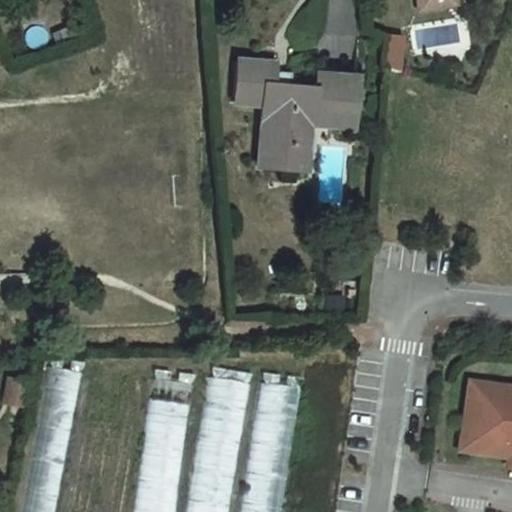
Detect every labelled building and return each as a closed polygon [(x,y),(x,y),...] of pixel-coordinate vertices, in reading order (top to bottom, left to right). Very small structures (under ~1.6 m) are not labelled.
[(417,0),(419,10),(442,6),(441,0),(417,0)] [(402,38),(387,37),(385,67),(400,72),(402,38)] [(234,65),(230,106),(262,109),(258,168),(306,171),(310,121),(348,124),(353,81),(308,77),(308,90),(264,86),(266,68),(234,65)] [(53,511),(80,375),(44,368),(16,511),(53,511)] [(0,398),(0,400),(20,404),(25,380),(5,376),(0,398)] [(226,511),(246,383),(210,378),(189,511),(226,511)] [(276,511),(296,387),(261,382),(241,511),(276,511)] [(511,388),(469,382),(459,450),(508,457),(508,461),(511,461),(511,388)] [(174,511),(190,405),(155,400),(137,511),(174,511)]
